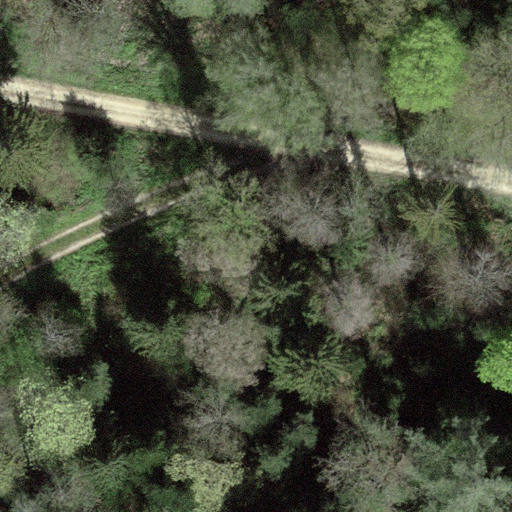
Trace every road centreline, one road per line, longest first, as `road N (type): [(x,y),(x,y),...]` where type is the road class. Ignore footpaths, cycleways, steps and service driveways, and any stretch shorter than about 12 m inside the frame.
road 1 (track): [(0,92),(511,186)]
road 2 (track): [(257,139),(0,283)]
